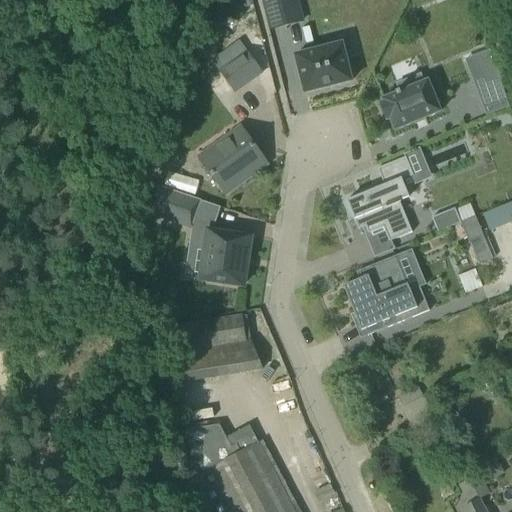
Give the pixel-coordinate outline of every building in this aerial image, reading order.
[(295,0),(262,0),(270,30),(301,22),(295,0)] [(204,39),(198,54),(210,59),(216,44),(210,42),(204,39)] [(342,44),(295,56),(304,94),(351,82),(342,44)] [(246,53),(220,71),(235,93),(261,74),(246,53)] [(499,87),(501,86),(502,86),(495,67),(493,68),(471,76),(478,95),(499,87)] [(380,104),(387,121),(390,120),(395,132),(440,113),(427,82),(423,84),(420,75),(396,85),(399,91),(395,92),(395,94),(381,99),(383,102),(380,104)] [(238,126),(198,156),(225,195),(267,165),(238,126)] [(365,227),(368,234),(383,228),(389,242),(412,233),(399,203),(400,203),(400,202),(409,198),(403,181),(413,177),(406,158),(377,170),(384,186),(348,201),(346,201),(358,231),(360,230),(359,229),(365,227)] [(201,201),(158,187),(149,213),(192,228),(201,201)] [(461,224),(455,209),(432,218),(438,233),(461,224)] [(470,246),(484,240),(475,218),(461,224),(470,246)] [(191,230),(184,277),(200,280),(243,286),(251,239),(191,230)] [(410,291),(396,257),(356,273),(359,281),(343,287),(359,325),(362,323),(368,337),(429,311),(419,287),(410,291)] [(476,277),(461,283),(466,293),(481,287),(476,277)] [(169,327),(177,384),(262,371),(251,342),(246,343),(241,316),(169,327)] [(219,425),(184,431),(197,478),(196,479),(204,511),(294,511),(259,445),(249,426),(225,438),(219,425)] [(488,481),(505,475),(501,462),(461,474),(469,501),(492,494),(488,481)] [(485,511),(480,502),(462,510),(463,511),(485,511)]
